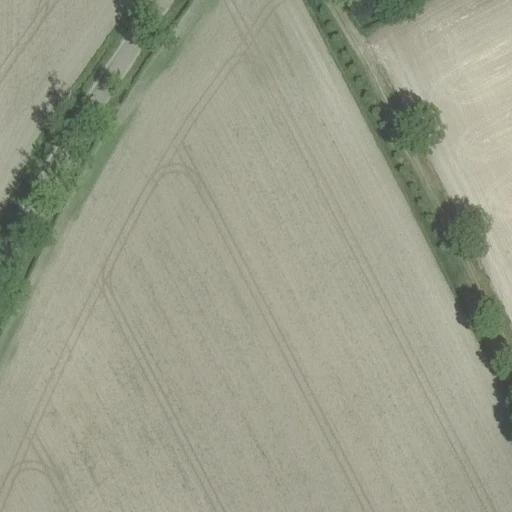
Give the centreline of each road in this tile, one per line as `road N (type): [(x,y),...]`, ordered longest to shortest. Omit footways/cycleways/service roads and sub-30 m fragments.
road 1 (track): [(511,336),(333,0)]
road 2 (unclassified): [(0,261),(150,0)]
